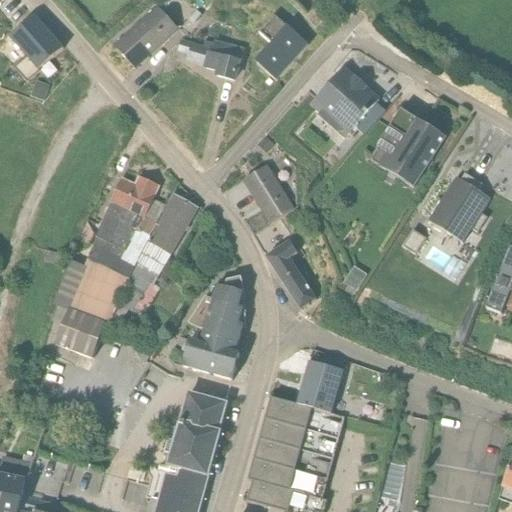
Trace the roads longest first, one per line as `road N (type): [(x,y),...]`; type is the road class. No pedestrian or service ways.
road 1 (residential): [(511,132),(339,35),(199,188)]
road 2 (unclassified): [(511,414),(304,332),(266,328)]
road 3 (residential): [(32,0),(199,188)]
road 4 (residential): [(266,328),(221,511)]
road 5 (residential): [(199,188),(235,229),(259,277),(266,328)]
